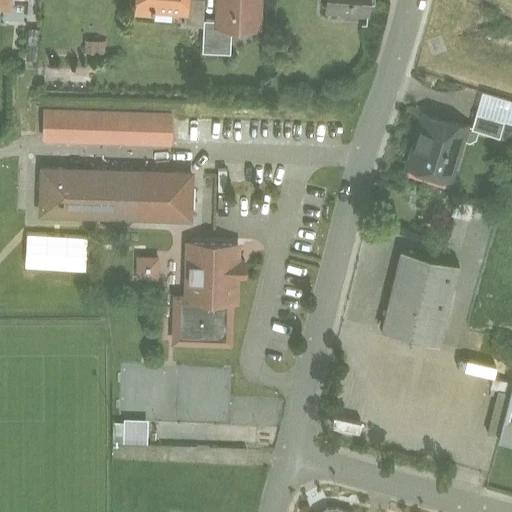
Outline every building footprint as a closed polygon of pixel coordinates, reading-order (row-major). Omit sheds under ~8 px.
[(9,0),(0,0),(0,10),(8,11),(9,0)] [(152,13),(188,15),(188,0),(131,0),(130,17),(152,18),(152,13)] [(201,0),(188,0),(188,15),(187,23),(200,24),(201,0)] [(260,0),(213,0),(213,20),(213,27),(230,28),(259,29),(260,0)] [(325,0),(324,14),(369,18),(370,0),(325,0)] [(213,20),(201,20),(201,52),(229,53),(230,28),(213,27),(213,20)] [(103,42),(83,41),(82,56),(102,56),(103,42)] [(511,101),(479,93),(469,130),(511,141),(511,101)] [(172,112),(43,109),(42,142),(171,145),(172,112)] [(468,126),(419,110),(401,165),(451,181),(468,126)] [(193,171),(37,168),(36,220),(192,222),(193,171)] [(241,243),(184,242),(182,296),(171,296),(170,347),(232,349),(234,297),(240,297),(240,280),(247,281),(248,261),(241,261),(241,243)] [(438,347),(458,264),(399,250),(379,333),(438,347)] [(157,257),(135,256),(135,278),(156,279),(157,257)] [(511,446),(511,381),(495,442),(511,446)] [(146,425),(121,426),(121,446),(146,446),(146,425)]
